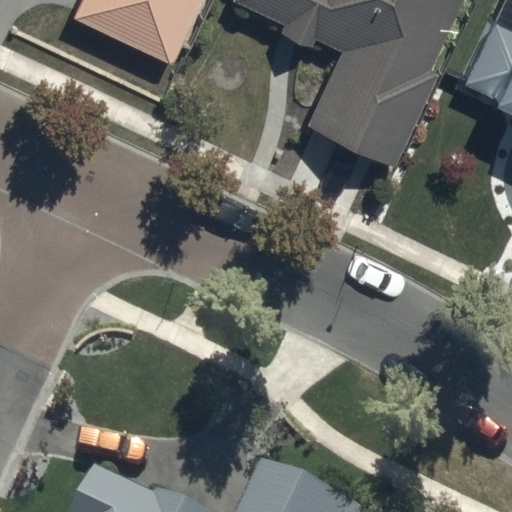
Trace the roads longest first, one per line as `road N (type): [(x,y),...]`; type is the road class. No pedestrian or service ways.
road 1 (residential): [(511,398),(82,176)]
road 2 (residential): [(82,176),(0,352)]
